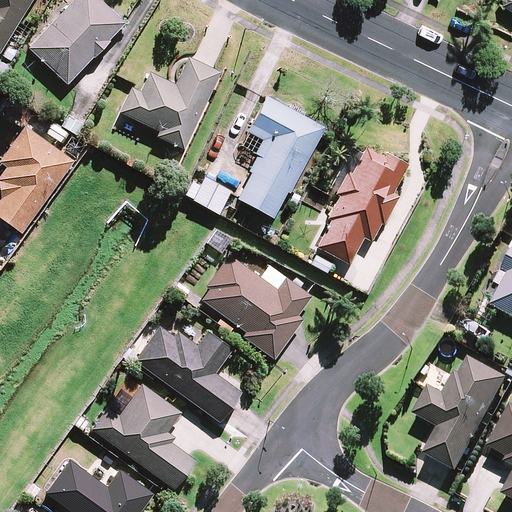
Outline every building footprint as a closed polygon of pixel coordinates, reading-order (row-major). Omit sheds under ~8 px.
[(33,0),(0,0),(0,54),(0,55),(33,0)] [(126,24),(100,0),(75,0),(29,49),(68,86),(94,58),(96,59),(111,42),(110,41),(126,24)] [(219,71),(187,56),(174,83),(148,71),(139,91),(134,88),(130,86),(118,112),(157,131),(155,136),(183,149),(219,71)] [(324,128),(265,95),(245,131),(261,140),(254,153),(256,155),(248,171),(250,172),(236,199),(271,218),(286,192),(288,193),(319,137),(324,128)] [(52,124),(46,134),(63,144),(69,134),(52,124)] [(0,163),(7,168),(0,178),(0,189),(1,200),(0,201),(0,218),(23,235),(74,162),(25,128),(0,163)] [(383,157),(365,147),(361,153),(350,174),(346,172),(335,192),(334,194),(338,196),(326,218),(330,220),(315,247),(348,265),(362,237),(370,241),(380,223),(382,225),(398,196),(391,193),(407,164),(386,153),(383,157)] [(350,174),(361,153),(351,148),(329,188),(335,192),(346,172),(350,174)] [(231,190),(204,176),(191,200),(218,214),(231,190)] [(274,289),(228,254),(204,286),(208,289),(200,299),(244,333),(241,337),(272,360),(302,320),(296,315),(310,296),(284,276),(274,289)] [(511,256),(503,273),(510,276),(492,309),(511,319),(511,256)] [(173,336),(158,325),(132,361),(218,422),(240,392),(213,373),(231,348),(206,331),(195,345),(177,332),(173,336)] [(508,381),(470,360),(461,377),(456,375),(444,397),(429,389),(428,392),(414,418),(438,431),(424,457),(457,475),(508,381)] [(180,413),(140,383),(130,397),(117,415),(106,407),(90,429),(172,489),(193,459),(170,442),(173,437),(166,432),(180,413)] [(119,389),(106,407),(117,415),(130,397),(119,389)] [(511,407),(491,446),(489,449),(508,460),(505,465),(511,468),(511,481),(503,498),(511,502),(511,407)] [(140,511),(142,511),(138,508),(151,491),(118,465),(104,484),(68,457),(44,489),(73,511),(140,511)]
